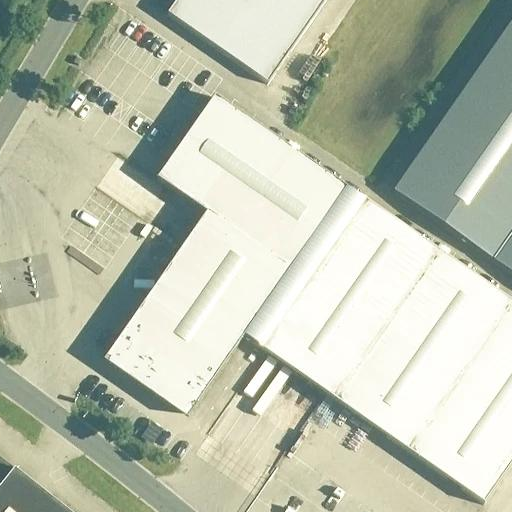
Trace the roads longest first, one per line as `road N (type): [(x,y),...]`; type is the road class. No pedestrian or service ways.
road 1 (unclassified): [(0,379),(174,511)]
road 2 (unclassified): [(0,130),(76,0)]
